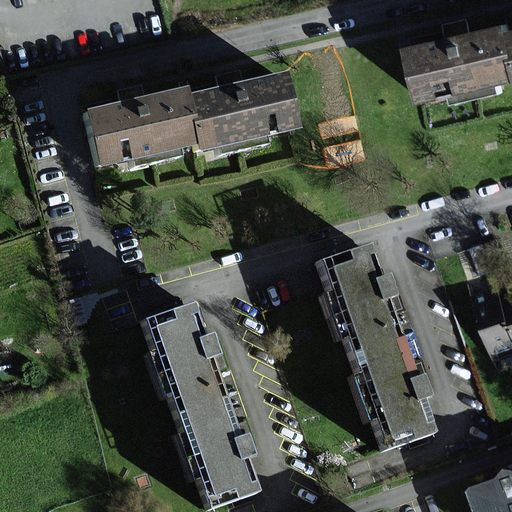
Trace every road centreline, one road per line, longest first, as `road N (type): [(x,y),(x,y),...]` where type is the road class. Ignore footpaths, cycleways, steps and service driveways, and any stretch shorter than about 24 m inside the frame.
road 1 (residential): [(416,0),(50,83),(98,268)]
road 2 (residential): [(511,192),(124,303)]
road 3 (residential): [(511,454),(350,511)]
